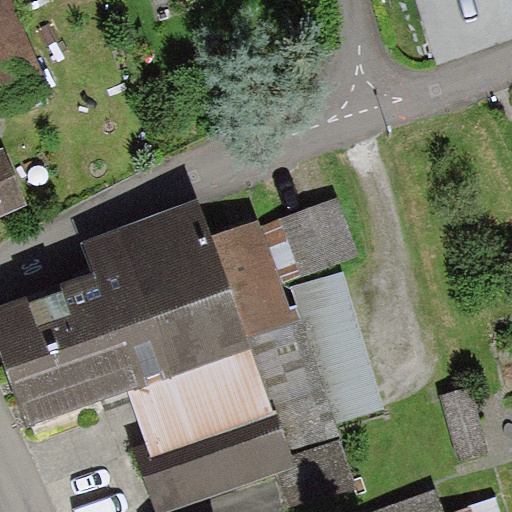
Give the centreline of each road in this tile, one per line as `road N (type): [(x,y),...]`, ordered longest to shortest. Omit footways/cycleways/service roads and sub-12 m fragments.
road 1 (residential): [(0,275),(368,108)]
road 2 (residential): [(368,108),(511,61)]
